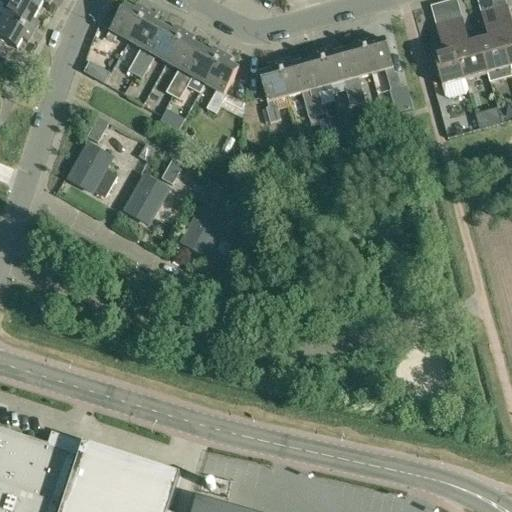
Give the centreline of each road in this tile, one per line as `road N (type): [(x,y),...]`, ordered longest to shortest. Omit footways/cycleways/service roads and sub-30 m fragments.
road 1 (tertiary): [(504,511),(423,478),(217,430),(0,363)]
road 2 (residential): [(0,267),(89,0)]
road 3 (residential): [(388,0),(286,29),(244,26),(190,0)]
road 4 (unknown): [(29,175),(186,282)]
